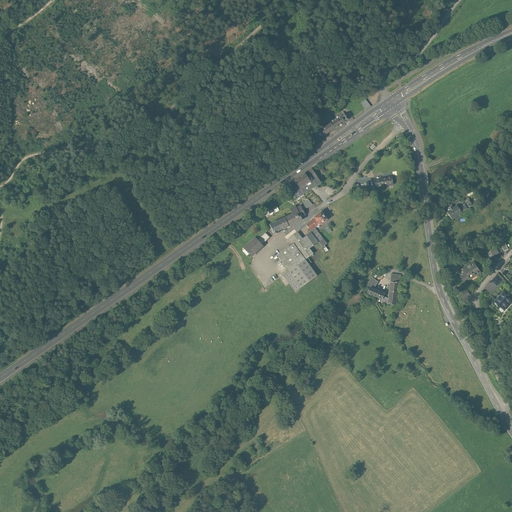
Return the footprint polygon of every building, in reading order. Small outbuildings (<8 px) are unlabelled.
[(371,106),(365,99),(361,103),(366,110),(371,106)] [(331,123),(335,129),(348,119),(343,112),(330,120),(332,123),(331,123)] [(335,129),(331,123),(324,128),(323,126),(320,128),(325,136),(335,129)] [(296,200),(321,184),(313,172),(295,183),(299,190),(292,194),(296,200)] [(391,177),(374,180),(375,185),(381,184),(381,186),(393,185),(391,177)] [(307,199),(300,203),(305,211),(313,204),(307,199)] [(270,223),(275,234),(302,221),(299,214),(301,213),(297,204),(288,209),(290,213),(270,223)] [(456,205),(453,208),(451,206),(447,208),(449,210),(447,212),(452,220),(461,213),(460,211),(462,209),(460,207),(458,208),(456,205)] [(270,208),(262,211),(265,216),(272,213),(270,208)] [(306,223),(311,230),(316,227),(319,225),(320,228),(329,222),(322,212),(306,223)] [(329,245),(316,227),(311,230),(324,248),(329,245)] [(295,242),(307,260),(315,254),(311,248),(319,243),(311,232),(302,237),(298,231),(290,237),(295,242)] [(244,247),(252,256),(264,245),(255,236),(244,247)] [(307,260),(295,242),(277,255),(283,264),(282,265),(285,269),(287,268),(289,271),(284,275),(296,292),(319,276),(307,260)] [(495,249),(493,245),(489,247),(491,251),(488,252),(492,261),(498,258),(497,255),(503,252),(500,247),(495,249)] [(474,263),(471,265),(471,264),(467,266),(468,267),(463,270),(465,272),(470,279),(470,280),(478,274),(480,272),(478,268),(479,267),(476,264),(474,263)] [(470,279),(465,272),(462,273),(463,275),(461,277),(465,283),(470,279)] [(401,274),(391,273),(388,297),(387,304),(396,305),(401,274)] [(501,281),(496,276),(492,281),(497,286),(501,281)] [(378,282),(372,278),(367,285),(371,287),(374,289),(378,282)] [(374,289),(371,287),(367,293),(387,304),(388,297),(374,289)] [(466,291),(461,294),(464,300),(470,296),(466,291)] [(508,294),(505,291),(500,297),(498,299),(496,302),(499,305),(498,305),(498,307),(500,308),(501,308),(503,306),(504,306),(506,308),(511,300),(511,297),(510,296),(510,295),(509,294),(508,294)]
